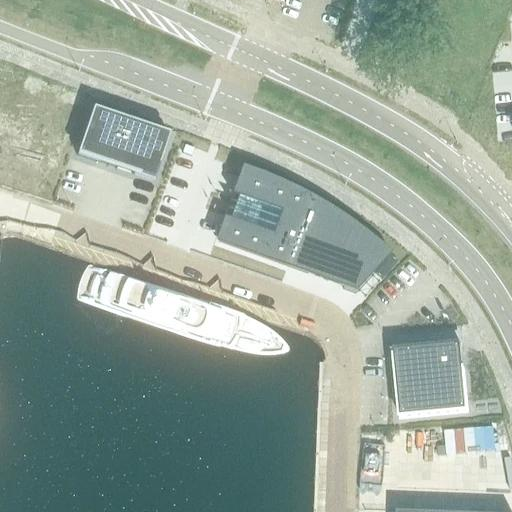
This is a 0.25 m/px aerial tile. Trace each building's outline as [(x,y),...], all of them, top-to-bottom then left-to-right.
[(0,65),(0,138),(16,145),(41,81),(0,65)] [(154,181),(170,135),(93,108),(77,154),(154,181)] [(227,219),(219,242),(287,267),(344,286),(343,289),(355,293),(390,254),(380,245),(364,232),(362,234),(346,222),(329,211),(311,200),(304,196),(297,192),(290,189),(282,185),(275,182),(269,180),(263,177),(257,175),(251,173),(245,171),(235,197),(238,198),(229,220),(227,219)] [(446,345),(445,333),(399,338),(400,350),(446,345)] [(400,350),(394,350),(394,356),(395,356),(397,384),(401,418),(467,411),(463,368),(461,344),(446,345),(400,350)]
